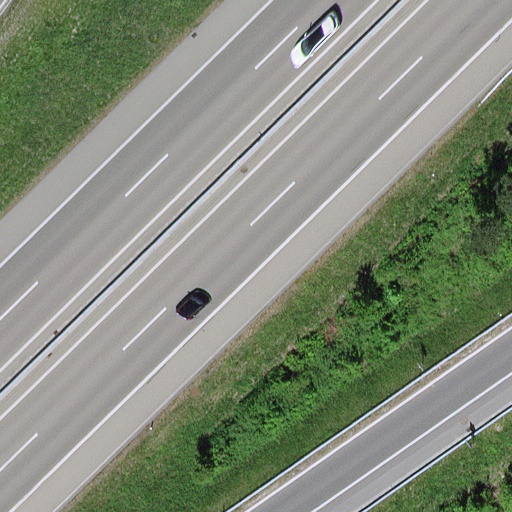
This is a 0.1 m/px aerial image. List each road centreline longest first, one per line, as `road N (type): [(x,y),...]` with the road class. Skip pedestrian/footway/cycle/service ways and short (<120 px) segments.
road 1 (motorway): [(0,473),(481,0)]
road 2 (motorway): [(306,0),(0,308)]
road 3 (motorway): [(294,511),(511,360)]
